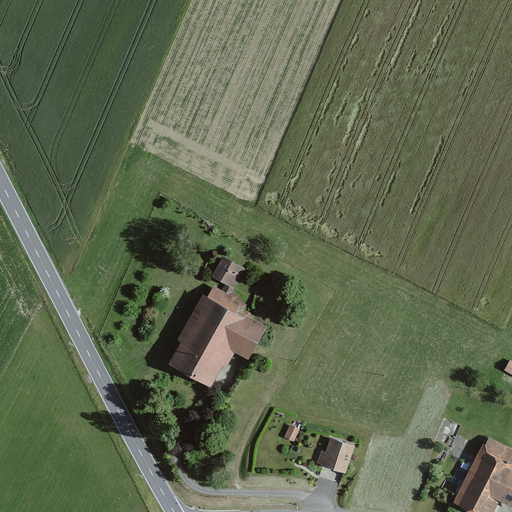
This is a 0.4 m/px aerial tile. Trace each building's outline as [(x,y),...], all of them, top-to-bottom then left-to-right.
[(247,268),(223,255),(211,276),(235,289),(247,268)] [(203,294),(163,363),(211,390),(234,352),(249,360),(266,326),(203,294)] [(502,370),(511,375),(511,360),(508,359),(502,370)] [(294,441),(300,428),(290,423),(283,435),(294,441)] [(345,472),(354,444),(325,434),(315,463),(345,472)] [(473,511),(491,511),(498,499),(511,506),(511,448),(485,435),(451,501),(473,511)]
